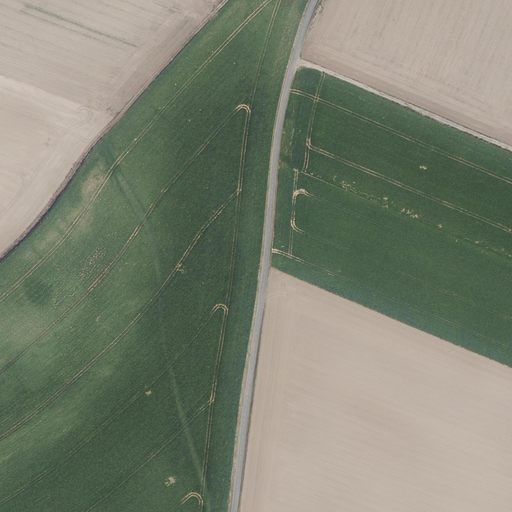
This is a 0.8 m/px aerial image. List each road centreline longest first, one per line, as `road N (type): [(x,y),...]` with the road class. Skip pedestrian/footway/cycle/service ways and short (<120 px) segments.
road 1 (tertiary): [(233,511),(277,137),(314,0)]
road 2 (track): [(0,258),(226,0)]
road 3 (track): [(511,149),(293,60)]
